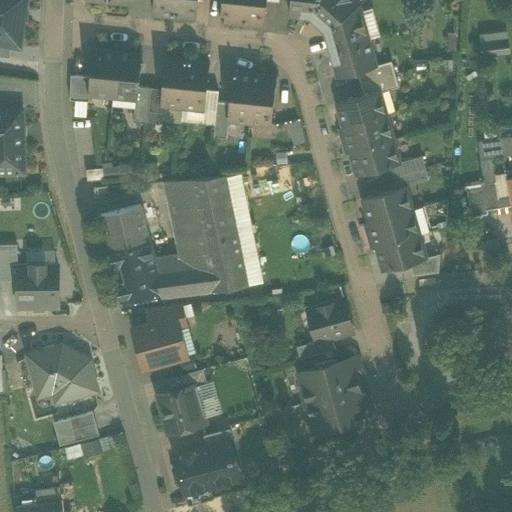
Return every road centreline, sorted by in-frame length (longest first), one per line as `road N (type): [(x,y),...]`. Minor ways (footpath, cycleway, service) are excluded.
road 1 (residential): [(409,419),(289,47),(55,22)]
road 2 (residential): [(55,22),(52,137),(104,323)]
road 3 (residential): [(104,323),(157,511)]
road 4 (residential): [(302,511),(409,419)]
road 5 (residential): [(409,419),(511,334)]
